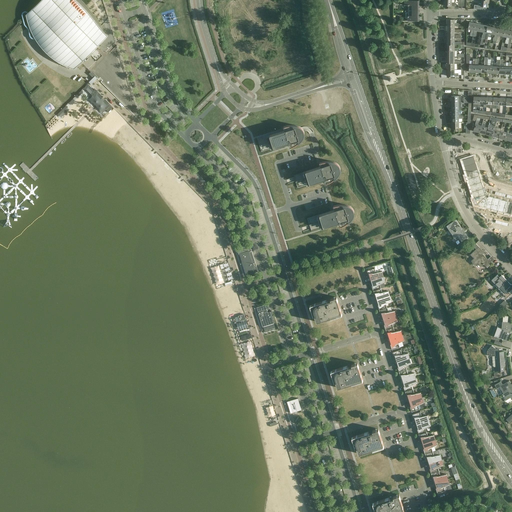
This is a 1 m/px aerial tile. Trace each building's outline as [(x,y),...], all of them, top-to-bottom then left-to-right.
[(106,36),(102,32),(99,28),(96,24),(93,20),(90,16),(87,12),(83,9),(80,5),(76,2),(74,0),(40,0),(26,15),(26,14),(27,21),(29,26),(31,31),(34,36),(36,41),(39,45),(42,49),(46,52),(50,56),(54,59),(58,62),(62,64),(67,66),(73,69),(73,68),(80,62),(82,64),(91,55),(89,53),(95,46),(106,36)] [(451,0),(444,0),(444,5),(448,5),(448,9),(455,9),(455,3),(452,2),(451,0)] [(489,1),(481,0),(480,6),(474,5),(474,9),(483,9),(483,6),(488,7),(489,1)] [(405,11),(408,11),(419,10),(419,1),(401,1),(405,1),(405,5),(408,5),(408,10),(405,10),(405,11)] [(419,20),(419,10),(408,11),(408,16),(408,17),(408,20),(408,21),(419,20)] [(482,24),(475,23),(473,36),(476,37),(477,31),(480,31),(482,24)] [(493,27),(487,26),(484,42),(487,43),(488,37),(491,37),(492,34),(493,27)] [(505,29),(499,28),(496,41),(499,42),(500,39),(500,38),(500,36),(504,36),(505,29)] [(262,57),(256,58),(256,54),(254,54),(255,64),(263,63),(262,57)] [(90,80),(88,82),(89,82),(91,84),(97,78),(95,76),(90,80)] [(90,94),(98,101),(102,97),(94,89),(90,94)] [(112,107),(104,99),(100,104),(108,111),(112,107)] [(482,126),(475,124),(473,130),(480,132),(482,126)] [(290,147),(292,146),(294,146),(295,145),(297,144),(299,143),(300,141),(301,140),(302,140),(303,139),(303,138),(303,137),(304,137),(304,136),(304,135),(304,134),(304,133),(304,132),(304,131),(304,130),(303,129),(302,128),(301,127),(300,126),(299,126),(296,125),(295,125),(293,125),(291,125),(290,125),(288,125),(286,126),(284,126),(284,127),(284,126),(285,130),(257,139),(262,152),(289,143),(290,147)] [(494,129),(488,127),(486,134),(493,136),(494,129)] [(501,129),(495,127),(494,129),(493,136),(499,137),(500,131),(501,129)] [(507,133),(500,131),(499,137),(505,139),(507,133)] [(474,156),(462,160),(474,198),(473,198),(475,205),(476,205),(477,205),(511,214),(511,202),(488,195),(488,197),(486,197),(474,156)] [(326,183),(328,182),(330,182),(331,181),(333,180),(335,179),(336,177),(337,176),(338,175),(339,175),(339,174),(339,173),(340,173),(340,172),(340,171),(340,170),(340,169),(340,168),(340,167),(340,166),(339,165),(338,164),(337,163),(336,162),(335,162),(332,161),(331,161),(329,161),(327,161),(326,161),(324,161),(322,162),(320,162),(320,163),(320,162),(321,166),(294,175),(298,188),(325,179),(326,182),(326,183)] [(340,226),(342,226),(344,225),(345,224),(347,223),(348,222),(350,221),(351,220),(352,219),(352,218),(353,217),(354,216),(354,215),(354,214),(354,213),(354,212),(354,211),(354,210),(353,209),(353,208),(352,208),(352,207),(351,207),(350,206),(349,205),(348,205),(347,205),(346,205),(345,204),(343,204),(341,204),(339,204),(337,204),(335,205),(333,205),(334,206),(335,209),(307,218),(311,231),(339,222),(340,226)] [(449,230),(455,238),(458,236),(462,242),(468,237),(466,234),(464,235),(462,232),(464,231),(456,219),(446,226),(449,230)] [(479,240),(473,246),(476,249),(470,255),(474,258),(471,261),(475,265),(478,263),(481,266),(483,264),(487,268),(490,265),(489,264),(494,259),(491,256),(488,259),(482,253),(484,252),(476,243),(479,241),(479,240)] [(239,246),(237,247),(237,250),(239,255),(239,254),(240,254),(241,254),(242,259),(243,259),(244,261),(242,262),(241,262),(245,274),(246,274),(248,274),(250,273),(250,274),(251,276),(256,275),(255,274),(255,273),(256,272),(255,272),(258,271),(250,245),(246,247),(246,244),(239,246)] [(369,281),(384,276),(382,271),(376,273),(374,267),(374,268),(367,271),(367,269),(369,276),(371,280),(369,281)] [(494,278),(492,280),(498,287),(497,288),(498,288),(498,289),(498,288),(505,282),(504,281),(506,279),(504,277),(503,275),(500,277),(497,275),(494,278)] [(371,285),(373,290),(381,288),(380,284),(385,281),(384,276),(369,281),(370,281),(371,281),(372,285),(371,285)] [(505,282),(498,288),(507,298),(511,292),(511,284),(510,283),(510,282),(509,283),(506,279),(504,281),(505,282)] [(376,300),(390,296),(388,291),(382,292),(381,288),(373,290),(375,296),(377,300),(376,300)] [(378,305),(379,310),(387,308),(386,303),(392,301),(390,296),(376,300),(376,301),(377,300),(378,304),(378,305)] [(312,305),(316,315),(315,316),(315,315),(315,316),(317,322),(341,314),(340,314),(340,312),(341,312),(341,313),(342,313),(340,307),(337,297),(331,299),(331,301),(327,302),(327,301),(327,300),(311,305),(312,305)] [(505,300),(499,305),(502,309),(508,303),(505,300)] [(268,304),(257,308),(258,311),(259,314),(264,312),(267,311),(266,309),(270,308),(268,304)] [(382,320),(396,316),(395,311),(389,312),(387,308),(379,310),(381,315),(382,315),(383,319),(382,320)] [(264,312),(259,314),(260,315),(263,326),(274,323),(271,312),(265,314),(264,312)] [(384,324),(386,330),(394,327),(392,323),(398,320),(396,316),(382,320),(383,320),(385,324),(384,324)] [(497,329),(494,336),(498,337),(502,339),(503,340),(503,339),(506,340),(506,339),(507,336),(508,333),(509,334),(509,333),(507,332),(508,329),(510,329),(511,322),(502,322),(502,326),(502,330),(501,330),(497,329)] [(388,340),(402,335),(401,330),(395,331),(394,327),(386,330),(387,335),(388,335),(389,339),(388,340)] [(402,335),(388,340),(389,340),(391,344),(390,344),(392,350),(392,349),(399,347),(400,347),(398,343),(404,340),(402,335)] [(496,349),(492,345),(488,350),(487,350),(487,351),(487,352),(487,353),(488,354),(488,355),(489,356),(490,356),(492,356),(493,366),(494,367),(494,371),(504,370),(504,366),(505,366),(504,351),(499,352),(499,349),(496,349)] [(395,362),(410,358),(408,353),(402,354),(401,349),(400,350),(393,352),(395,358),(396,362),(395,362)] [(397,367),(399,372),(407,370),(406,365),(411,363),(410,358),(395,362),(395,363),(397,362),(398,367),(397,367)] [(332,371),(333,371),(337,381),(336,381),(338,388),(361,380),(361,379),(361,378),(362,378),(362,379),(363,379),(358,363),(351,365),(352,365),(352,367),(348,368),(348,366),(332,371)] [(402,382),(416,378),(414,373),(408,374),(407,370),(399,372),(401,377),(403,381),(402,382)] [(404,386),(405,392),(413,389),(412,385),(417,383),(416,378),(402,382),(403,382),(404,386)] [(503,384),(502,383),(501,381),(495,384),(497,389),(500,387),(503,393),(502,394),(503,396),(505,396),(506,399),(511,396),(511,397),(511,383),(511,384),(509,380),(503,384)] [(408,402),(422,397),(421,392),(415,393),(413,389),(405,392),(407,397),(408,397),(409,401),(408,402)] [(422,397),(408,402),(409,402),(410,406),(412,412),(412,411),(419,409),(424,408),(422,403),(424,402),(422,397)] [(287,402),(291,413),(293,412),(301,409),(298,398),(290,401),(287,402)] [(415,424),(415,425),(429,420),(428,415),(422,416),(420,412),(413,414),(412,414),(414,420),(415,420),(416,424),(415,424)] [(417,429),(419,434),(427,432),(425,427),(431,425),(429,420),(415,425),(416,424),(418,429),(417,429)] [(353,437),(354,437),(358,447),(357,447),(359,454),(382,446),(382,445),(382,446),(382,444),(383,444),(383,445),(384,445),(378,429),(372,431),(373,431),(373,433),(369,434),(369,432),(353,437)] [(421,444),(436,440),(434,435),(428,436),(427,432),(419,434),(420,440),(421,439),(422,443),(421,444)] [(423,448),(425,454),(433,451),(432,447),(437,445),(436,440),(421,444),(423,444),(424,448),(423,448)] [(427,464),(442,459),(440,454),(434,455),(433,451),(425,454),(427,459),(429,463),(427,464)] [(430,468),(431,473),(439,471),(438,467),(443,464),(442,459),(427,464),(428,464),(429,464),(430,468)] [(434,483),(448,479),(446,474),(440,475),(439,471),(431,473),(433,479),(435,483),(434,483)] [(448,479),(434,483),(434,484),(435,483),(436,488),(438,495),(438,493),(445,491),(446,492),(445,491),(450,489),(448,485),(450,484),(448,479)] [(374,503),(378,511),(402,511),(403,511),(402,510),(403,510),(404,511),(404,510),(399,494),(393,496),(393,497),(394,498),(390,500),(390,498),(389,498),(374,502),(374,503)]
